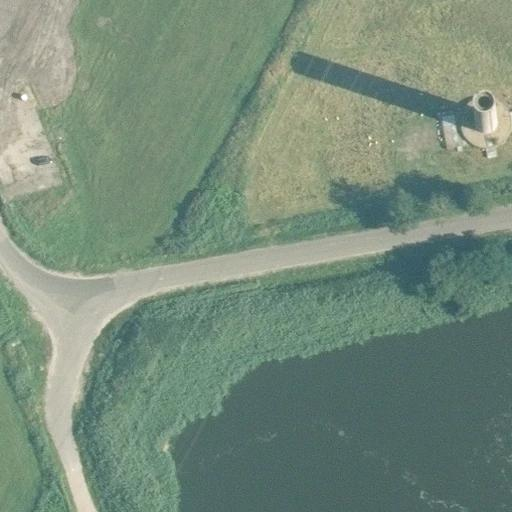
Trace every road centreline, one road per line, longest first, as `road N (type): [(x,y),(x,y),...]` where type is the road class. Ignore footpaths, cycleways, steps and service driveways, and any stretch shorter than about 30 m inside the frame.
road 1 (unclassified): [(87,295),(511,220)]
road 2 (unknown): [(92,511),(67,412),(75,294)]
